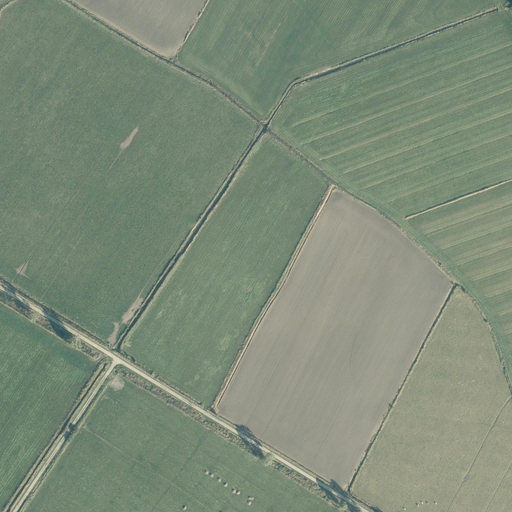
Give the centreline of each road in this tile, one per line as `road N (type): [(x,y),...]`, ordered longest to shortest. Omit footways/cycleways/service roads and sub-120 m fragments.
road 1 (unclassified): [(0,286),(365,511)]
road 2 (track): [(15,511),(117,358)]
